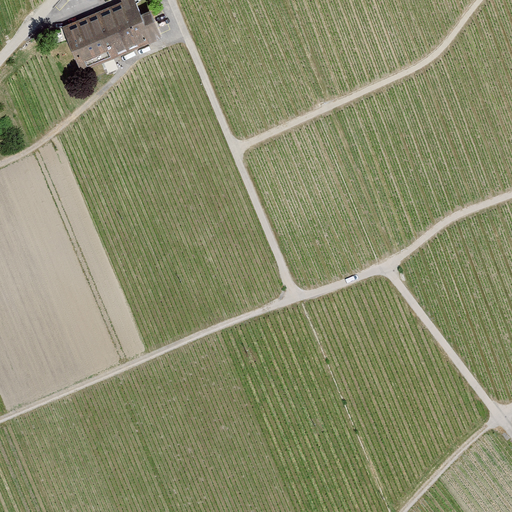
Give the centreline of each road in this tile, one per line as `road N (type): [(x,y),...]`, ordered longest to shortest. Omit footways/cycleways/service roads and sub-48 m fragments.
road 1 (track): [(385,267),(295,297),(236,150),(425,61),(479,0)]
road 2 (track): [(295,297),(0,418)]
road 3 (track): [(385,267),(511,433)]
road 4 (track): [(173,0),(236,150)]
road 5 (track): [(385,267),(462,212),(511,194)]
road 6 (track): [(402,511),(498,415)]
